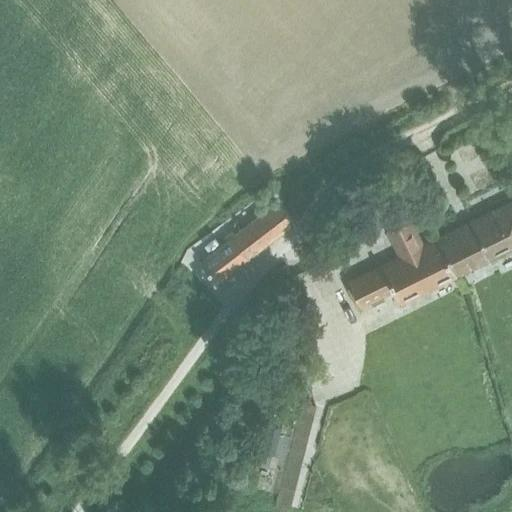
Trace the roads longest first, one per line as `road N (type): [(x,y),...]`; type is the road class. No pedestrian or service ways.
road 1 (unclassified): [(80,511),(265,258)]
road 2 (track): [(265,258),(300,225),(338,169),(511,78)]
